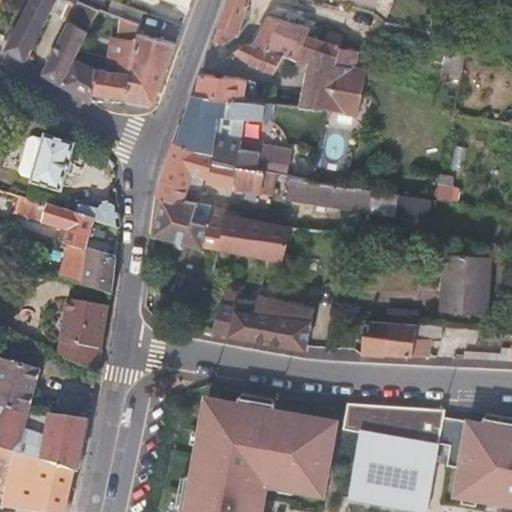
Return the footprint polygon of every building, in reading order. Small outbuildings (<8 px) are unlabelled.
[(55,0),(31,0),(5,52),(15,58),(24,64),(34,43),(55,0)] [(99,9),(80,0),(44,74),(53,79),(62,85),(76,58),(99,9)] [(117,16),(121,4),(113,0),(112,0),(107,12),(117,16)] [(165,0),(189,9),(192,0),(165,0)] [(250,0),(227,0),(217,26),(219,27),(214,41),(222,43),(240,34),(250,0)] [(121,4),(117,16),(123,18),(140,24),(145,13),(140,11),(121,4)] [(284,56),(303,61),(312,38),(303,35),(301,34),(305,26),(269,16),(255,44),(260,45),(284,56)] [(123,18),(119,37),(111,36),(108,57),(106,69),(133,73),(134,64),(138,39),(139,34),(140,24),(123,18)] [(180,34),(140,24),(139,34),(177,43),(179,39),(180,34)] [(340,47),(344,35),(329,31),(325,42),(312,38),(303,61),(312,65),(309,81),(305,80),(300,107),(328,110),(337,64),(340,47)] [(177,43),(139,34),(138,39),(134,64),(167,71),(177,43)] [(250,65),(260,45),(255,44),(246,43),(241,46),(237,50),(236,54),(249,64),(250,65)] [(275,73),(284,56),(260,45),(250,65),(259,68),(275,73)] [(461,75),(466,49),(448,45),(442,71),(461,75)] [(355,51),(340,47),(337,64),(328,110),(330,110),(358,114),(362,92),(366,70),(352,67),(355,51)] [(108,57),(89,52),(85,62),(71,90),(81,96),(92,103),(94,93),(99,68),(106,69),(108,57)] [(71,90),(85,62),(76,58),(62,85),(71,90)] [(144,104),(144,102),(150,103),(155,103),(167,71),(134,64),(133,73),(129,99),(129,102),(144,104)] [(129,99),(133,73),(106,69),(99,68),(94,93),(111,96),(129,99)] [(207,74),(201,73),(197,95),(253,102),(256,88),(251,87),(252,81),(249,80),(249,79),(207,74)] [(253,102),(197,95),(194,95),(185,118),(177,141),(176,142),(195,148),(216,152),(213,162),(265,171),(278,173),(288,175),(292,150),(243,141),(242,142),(218,135),(220,116),(227,116),(263,119),(265,103),(264,103),(253,102)] [(70,164),(76,146),(46,136),(44,141),(33,138),(29,140),(20,172),(23,176),(33,179),(32,185),(62,194),(67,175),(69,176),(72,165),(70,164)] [(195,148),(176,142),(175,141),(162,180),(160,189),(159,197),(163,198),(187,201),(190,187),(201,190),(204,177),(208,178),(207,182),(234,188),(262,193),(273,195),(278,173),(265,171),(213,162),(216,152),(195,148)] [(314,179),(291,175),(287,199),(372,212),(396,215),(434,221),(437,200),(436,199),(372,189),(314,179)] [(457,203),(460,189),(442,186),(441,187),(438,200),(457,203)] [(15,213),(62,229),(57,243),(70,247),(86,252),(91,237),(95,221),(96,220),(77,213),(49,205),(20,196),(15,213)] [(187,201),(163,198),(154,234),(178,240),(203,247),(203,246),(218,249),(226,214),(227,214),(228,210),(212,206),(199,203),(187,201)] [(95,221),(120,229),(117,205),(112,201),(106,202),(101,204),(100,208),(79,205),(77,213),(96,220),(95,221)] [(227,214),(226,214),(218,249),(283,261),(293,228),(227,214)] [(115,277),(117,258),(89,250),(88,252),(86,252),(70,247),(62,279),(113,295),(115,277)] [(488,314),(492,256),(446,253),(444,282),(442,311),(488,314)] [(240,298),(242,290),(225,286),(213,331),(231,334),(230,335),(269,343),(308,350),(314,320),(313,319),(316,307),(259,294),(258,301),(240,298)] [(110,307),(69,300),(58,355),(96,374),(103,340),(110,307)] [(442,340),(443,324),(417,323),(388,321),(388,322),(366,321),(363,349),(362,354),(386,356),(386,354),(413,356),(430,357),(432,341),(441,341),(442,340)] [(501,353),(465,351),(465,358),(511,360),(511,347),(503,347),(501,353)] [(0,404),(30,415),(36,393),(42,370),(0,357),(0,404)] [(205,433),(190,431),(176,511),(252,511),(258,481),(286,486),(287,481),(316,486),(326,428),(297,423),(298,417),(211,402),(205,433)] [(0,447),(17,454),(77,472),(79,473),(83,447),(86,420),(30,415),(0,404),(0,447)] [(434,418),(435,409),(338,404),(334,430),(351,432),(366,435),(358,487),(407,494),(412,459),(427,461),(430,441),(434,418)] [(442,443),(445,420),(434,418),(430,441),(442,443)] [(511,511),(511,430),(445,420),(442,443),(439,463),(453,465),(449,491),(501,499),(501,495),(511,496),(511,511),(503,511),(497,511),(496,511),(511,511)] [(366,435),(351,432),(341,499),(420,511),(427,461),(412,459),(407,494),(358,487),(366,435)] [(7,509),(30,511),(66,511),(71,493),(77,472),(17,454),(0,447),(0,476),(11,481),(7,509)]
